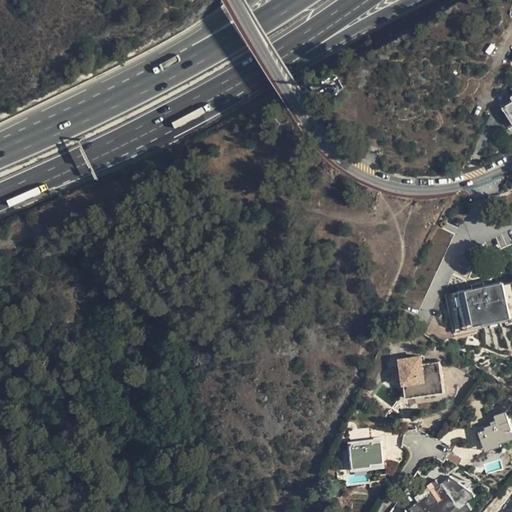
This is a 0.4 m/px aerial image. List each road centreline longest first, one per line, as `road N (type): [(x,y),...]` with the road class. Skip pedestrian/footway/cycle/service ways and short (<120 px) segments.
road 1 (motorway): [(86,156),(264,78),(410,0)]
road 2 (tertiary): [(234,0),(333,158),(398,189),(456,190),(488,179)]
road 3 (motorway): [(86,156),(255,68),(358,0)]
road 4 (motorway): [(292,0),(73,122)]
road 5 (motorway): [(248,0),(73,122)]
